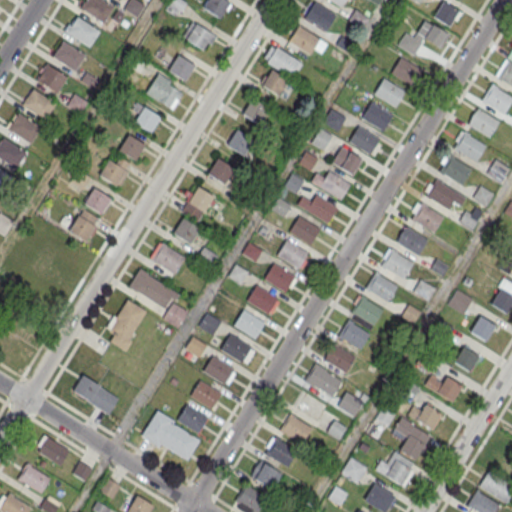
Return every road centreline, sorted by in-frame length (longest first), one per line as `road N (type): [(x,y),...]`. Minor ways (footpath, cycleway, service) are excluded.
road 1 (residential): [(503,0),(187,511)]
road 2 (residential): [(0,440),(271,0)]
road 3 (residential): [(0,381),(207,511)]
road 4 (residential): [(511,366),(421,511)]
